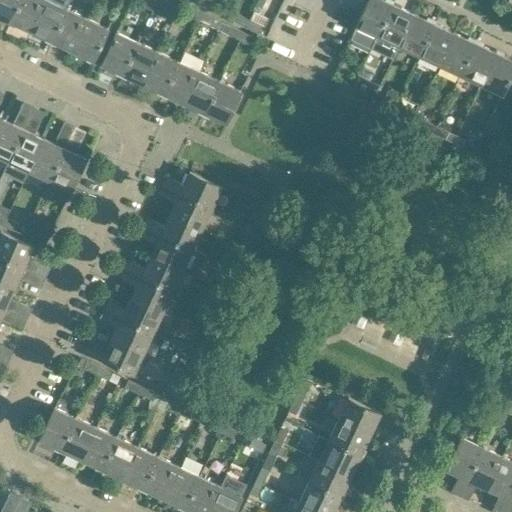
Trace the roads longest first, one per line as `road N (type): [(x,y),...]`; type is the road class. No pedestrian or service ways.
road 1 (residential): [(0,442),(144,128),(0,62)]
road 2 (residential): [(119,511),(0,455)]
